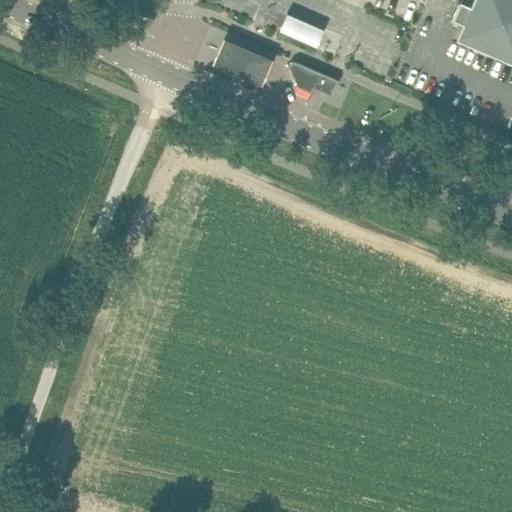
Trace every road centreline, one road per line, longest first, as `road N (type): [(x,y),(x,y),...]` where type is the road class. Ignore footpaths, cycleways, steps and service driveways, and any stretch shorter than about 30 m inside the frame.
road 1 (unclassified): [(0,503),(151,105),(149,68)]
road 2 (secondary): [(511,218),(149,68)]
road 3 (secondary): [(149,68),(0,0)]
